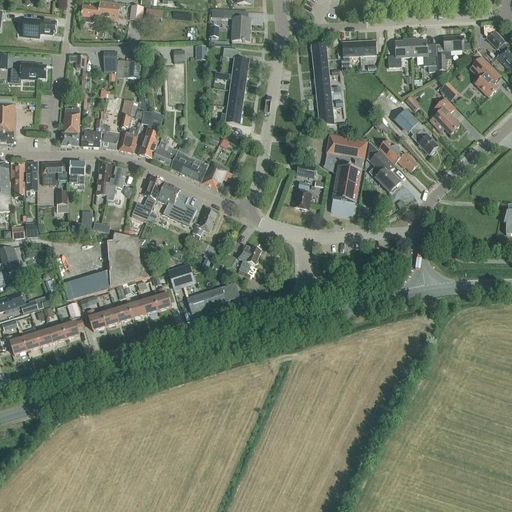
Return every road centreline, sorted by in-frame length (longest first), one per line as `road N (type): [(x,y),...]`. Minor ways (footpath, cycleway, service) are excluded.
road 1 (tertiary): [(0,418),(425,289)]
road 2 (residential): [(0,392),(291,300),(300,289),(303,238)]
road 3 (residential): [(280,29),(509,18)]
road 4 (unclassified): [(244,215),(135,164),(54,158)]
road 5 (residential): [(244,215),(260,172),(280,29)]
road 6 (residential): [(54,158),(69,0)]
road 7 (tertiary): [(418,234),(429,203),(511,123)]
